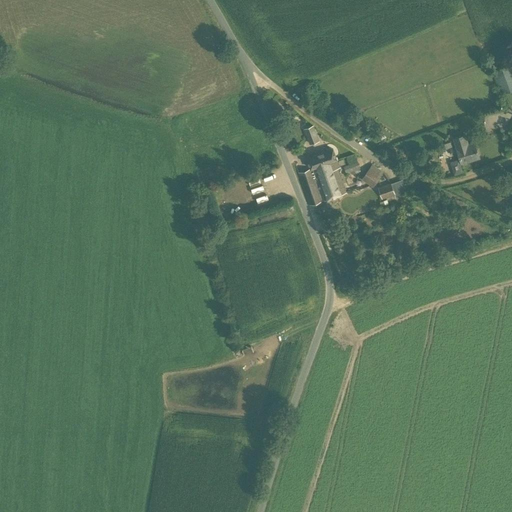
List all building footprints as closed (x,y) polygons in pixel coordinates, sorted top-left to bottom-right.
[(500,95),(511,90),(511,76),(508,66),(492,72),(500,95)] [(313,125),(303,129),(309,145),(319,141),(313,125)] [(467,144),(464,134),(452,138),(455,148),(450,149),(451,155),(457,153),(460,163),(478,158),(473,142),(467,144)] [(338,162),(333,149),(308,158),(312,169),(299,173),(310,205),(346,192),(338,169),(340,168),(338,162)] [(356,162),(343,167),(343,168),(345,174),(359,169),(356,162)] [(373,187),(383,172),(372,164),(362,179),(373,187)] [(382,199),(395,194),(392,184),(391,183),(378,187),(382,199)] [(346,283),(365,274),(363,269),(343,278),(346,283)]
